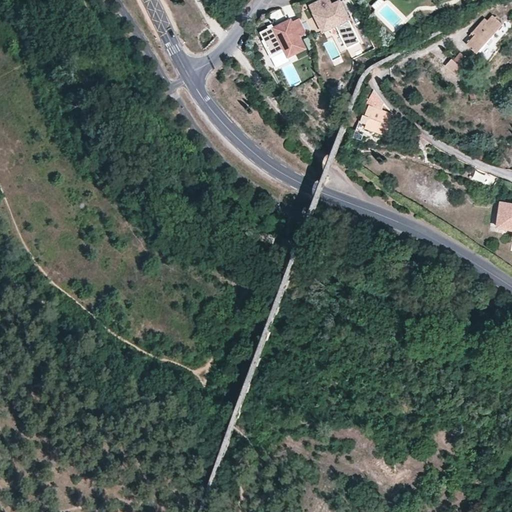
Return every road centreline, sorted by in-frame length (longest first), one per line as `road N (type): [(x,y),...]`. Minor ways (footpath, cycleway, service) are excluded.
road 1 (tertiary): [(511,283),(400,220),(279,170),(232,130),(190,75)]
road 2 (track): [(199,372),(115,335),(53,280),(0,184)]
